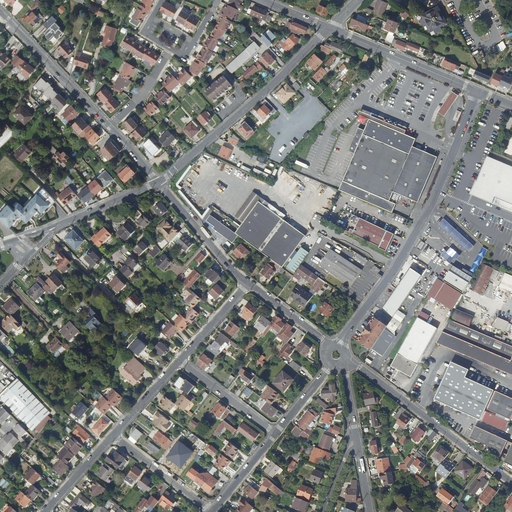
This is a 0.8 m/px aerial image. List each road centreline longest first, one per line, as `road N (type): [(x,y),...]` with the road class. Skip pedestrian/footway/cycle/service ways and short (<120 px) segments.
road 1 (residential): [(339,345),(430,208),(477,90)]
road 2 (residential): [(158,182),(329,28)]
road 3 (residential): [(511,482),(346,358)]
road 4 (residential): [(329,28),(477,90)]
road 5 (residential): [(0,12),(109,125)]
road 6 (residential): [(158,182),(247,283)]
road 7 (residential): [(112,435),(211,511)]
road 8 (residential): [(179,360),(275,434)]
